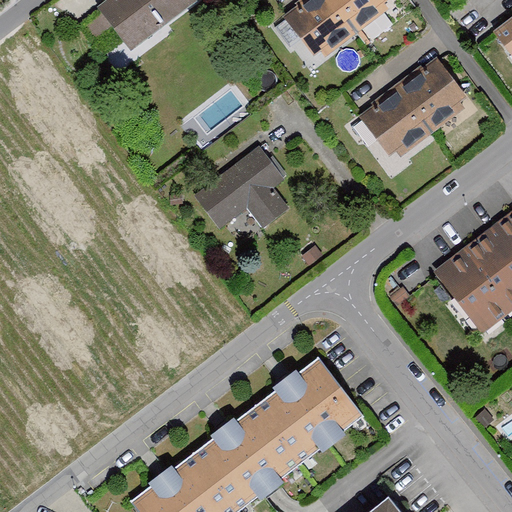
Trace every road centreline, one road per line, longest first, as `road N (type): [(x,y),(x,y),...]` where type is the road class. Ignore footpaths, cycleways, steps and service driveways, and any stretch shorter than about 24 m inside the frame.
road 1 (residential): [(333,281),(33,511)]
road 2 (residential): [(511,503),(333,281)]
road 3 (residential): [(511,146),(333,281)]
